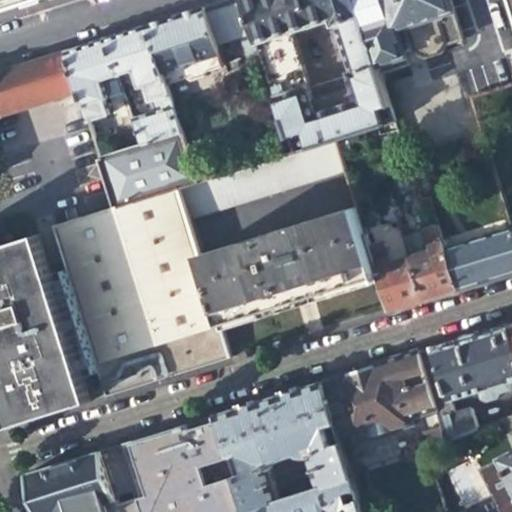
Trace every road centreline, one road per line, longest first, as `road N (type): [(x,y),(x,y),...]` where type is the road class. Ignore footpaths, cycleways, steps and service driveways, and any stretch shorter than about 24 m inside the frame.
road 1 (residential): [(511,291),(0,447)]
road 2 (residential): [(0,44),(141,0)]
